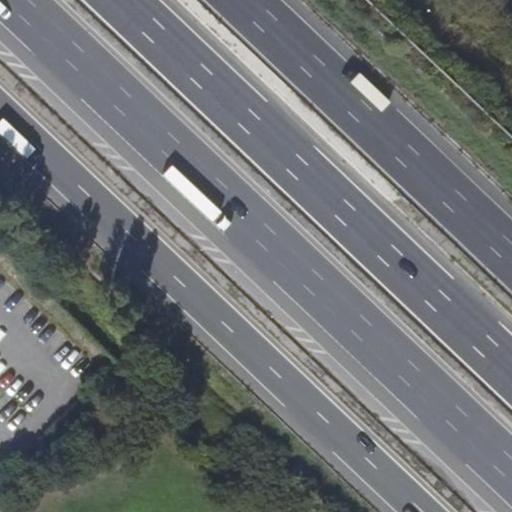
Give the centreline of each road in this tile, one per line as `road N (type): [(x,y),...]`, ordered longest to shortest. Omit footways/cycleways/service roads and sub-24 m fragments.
road 1 (motorway): [(18,0),(511,470)]
road 2 (trunk): [(0,109),(424,511)]
road 3 (motorway): [(511,368),(119,0)]
road 4 (trunk): [(511,255),(243,0)]
